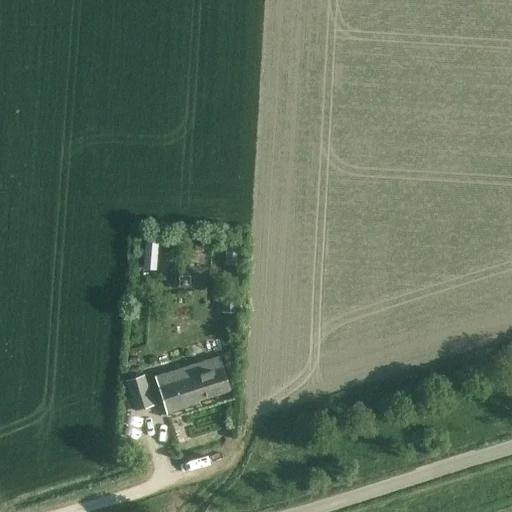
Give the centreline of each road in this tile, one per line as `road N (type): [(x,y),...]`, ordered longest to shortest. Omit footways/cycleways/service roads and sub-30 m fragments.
road 1 (unclassified): [(293,511),(511,444)]
road 2 (unclassified): [(70,511),(211,465)]
